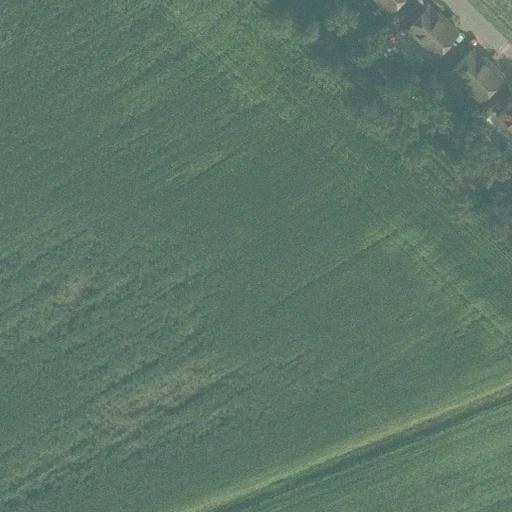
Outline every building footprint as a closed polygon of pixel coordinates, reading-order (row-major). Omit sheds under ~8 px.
[(376,0),(387,10),(397,1),(397,0),(376,0)] [(434,55),(443,45),(457,31),(444,18),(442,20),(437,15),(438,15),(427,4),(413,19),(405,27),(434,55)] [(394,22),(380,36),(389,45),(403,31),(402,30),(394,22)] [(479,99),(488,89),(502,75),(489,62),(487,64),(482,59),(483,59),(472,48),(450,71),(479,99)] [(435,81),(422,85),(426,98),(439,94),(435,81)] [(511,130),(511,98),(504,107),(496,115),(511,130)] [(493,158),(485,165),(502,181),(509,174),(502,167),(493,158)]
